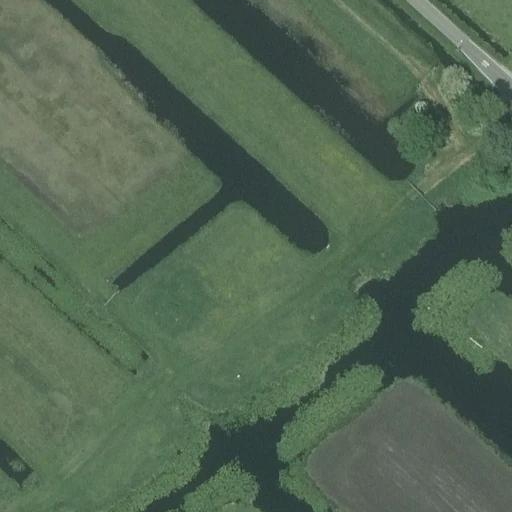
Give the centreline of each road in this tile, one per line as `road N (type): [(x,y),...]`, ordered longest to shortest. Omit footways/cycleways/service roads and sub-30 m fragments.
road 1 (track): [(460,154),(147,387),(16,511)]
road 2 (tertiary): [(511,86),(416,0)]
